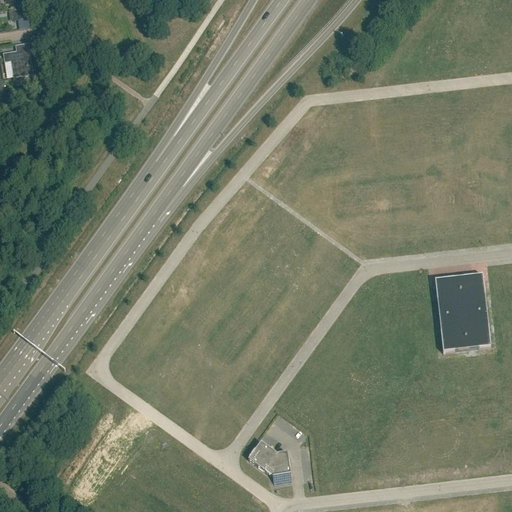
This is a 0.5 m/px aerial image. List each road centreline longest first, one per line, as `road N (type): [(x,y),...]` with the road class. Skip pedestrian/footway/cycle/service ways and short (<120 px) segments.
road 1 (unclassified): [(224,466),(93,372),(196,228),(308,101),(511,80)]
road 2 (unclassified): [(511,254),(364,272),(224,466)]
road 3 (primary): [(152,215),(355,0)]
road 4 (primary): [(152,215),(309,0)]
road 5 (primary): [(159,167),(0,380)]
road 6 (primary): [(0,427),(152,215)]
road 7 (unclassified): [(279,507),(511,480)]
road 8 (primary): [(281,0),(159,167)]
road 9 (primary): [(252,0),(159,167)]
